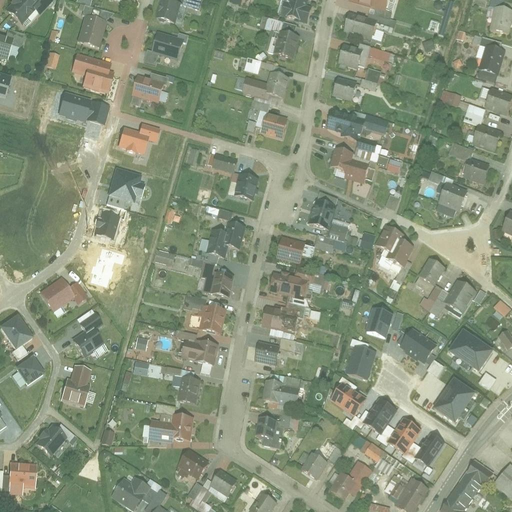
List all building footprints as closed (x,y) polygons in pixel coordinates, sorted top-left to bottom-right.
[(22,32),(34,18),(37,20),(52,1),(50,0),(31,0),(26,7),(19,1),(5,19),(22,32)] [(157,0),(152,20),(172,26),(179,0),(157,0)] [(197,0),(182,0),(180,10),(195,15),(199,0),(197,0)] [(278,18),(306,26),(311,8),(306,7),(308,0),(289,0),(288,6),(281,4),(278,18)] [(346,16),(342,29),(370,38),(374,27),(382,29),(388,8),(381,6),(382,0),(351,0),(376,7),(371,24),(346,16)] [(445,36),(456,8),(450,6),(440,34),(445,36)] [(98,14),(78,9),(76,18),(96,24),(98,14)] [(511,17),(511,14),(495,11),(491,37),(508,40),(511,17)] [(264,29),(274,32),(276,26),(286,29),(287,24),(267,18),(264,29)] [(82,21),(73,47),(94,54),(102,27),(82,21)] [(14,39),(0,35),(0,61),(8,63),(14,39)] [(293,62),(300,39),(285,35),(278,58),(293,62)] [(152,38),(147,55),(177,64),(182,47),(152,38)] [(436,41),(426,44),(429,53),(439,49),(436,41)] [(340,44),(336,62),(357,67),(359,60),(368,62),(369,56),(390,61),(393,50),(366,43),(364,50),(340,44)] [(505,57),(490,53),(482,77),(498,82),(505,57)] [(59,70),(61,56),(52,54),(50,68),(59,70)] [(79,81),(76,90),(101,97),(106,81),(102,80),(105,67),(70,58),(65,77),(79,81)] [(357,74),(355,83),(376,89),(381,73),(365,68),(363,76),(357,74)] [(246,82),(242,96),(281,107),(288,82),(270,77),(267,88),(246,82)] [(334,79),(330,96),(348,101),(353,84),(334,79)] [(132,80),(127,97),(154,106),(159,88),(132,80)] [(96,103),(64,94),(58,117),(90,126),(96,103)] [(511,104),(511,99),(492,94),(486,113),(508,120),(511,104)] [(329,110),(325,128),(343,133),(345,126),(381,135),(384,123),(375,120),(376,116),(356,111),(355,116),(329,110)] [(290,123),(268,119),(262,148),(285,152),(290,123)] [(154,137),(128,129),(122,148),(148,156),(154,137)] [(499,135),(477,130),(473,151),(495,155),(499,135)] [(459,174),(478,182),(485,165),(466,157),(470,148),(452,141),(445,158),(462,165),(459,174)] [(374,162),(377,151),(351,144),(349,150),(334,146),(329,166),(344,170),(342,178),(361,182),(366,160),(374,162)] [(191,164),(198,166),(202,151),(195,149),(191,164)] [(226,195),(249,199),(255,174),(233,169),(235,158),(214,154),(210,172),(230,176),(226,195)] [(393,160),(392,172),(404,173),(405,161),(393,160)] [(146,176),(120,169),(112,198),(139,205),(146,176)] [(434,200),(457,208),(464,188),(444,180),(445,175),(430,169),(426,180),(440,186),(434,200)] [(399,212),(404,199),(394,196),(389,208),(399,212)] [(263,307),(259,325),(289,332),(292,317),(301,319),(308,287),(321,290),(324,274),(315,272),(317,264),(300,260),(302,249),(327,254),(331,237),(341,240),(337,255),(352,258),(357,234),(346,232),(348,222),(331,219),(334,205),(314,201),(308,224),(316,225),(312,240),(281,233),(275,260),(295,264),(292,276),(272,271),(268,291),(286,295),(282,311),(263,307)] [(511,203),(507,202),(497,228),(511,233),(511,203)] [(199,239),(239,248),(244,224),(230,221),(232,211),(213,206),(210,217),(224,220),(222,230),(202,225),(199,239)] [(400,236),(384,229),(375,248),(391,255),(400,236)] [(417,252),(402,244),(390,265),(405,273),(417,252)] [(176,268),(179,256),(162,250),(158,262),(176,268)] [(444,268),(427,257),(412,282),(429,292),(420,306),(436,316),(443,305),(458,315),(474,291),(454,278),(446,291),(434,283),(444,268)] [(210,297),(230,300),(234,279),(213,275),(216,261),(203,258),(199,282),(212,285),(210,297)] [(56,280),(34,295),(48,316),(69,301),(74,308),(83,302),(72,285),(64,291),(56,280)] [(352,289),(350,300),(360,302),(362,291),(352,289)] [(190,297),(187,310),(200,312),(202,299),(190,297)] [(498,308),(508,318),(511,314),(511,308),(505,301),(498,308)] [(202,332),(221,336),(227,312),(208,307),(202,332)] [(385,340),(392,317),(374,312),(367,334),(385,340)] [(79,334),(67,343),(79,361),(100,348),(89,333),(98,327),(90,315),(73,327),(79,334)] [(11,317),(0,324),(0,339),(10,353),(28,340),(11,317)] [(181,358),(212,365),(217,344),(190,338),(192,331),(177,328),(175,339),(185,341),(181,358)] [(425,365),(436,349),(412,332),(401,349),(425,365)] [(511,349),(511,340),(507,333),(499,339),(508,352),(511,349)] [(479,374),(493,354),(464,334),(450,354),(479,374)] [(138,350),(150,353),(153,341),(141,338),(138,350)] [(258,341),(254,361),(273,365),(275,352),(292,355),(294,343),(278,340),(277,345),(258,341)] [(374,355),(356,349),(348,375),(366,381),(374,355)] [(10,370),(22,388),(39,376),(27,358),(10,370)] [(431,373),(441,379),(449,368),(438,362),(431,373)] [(153,376),(154,364),(138,363),(138,376),(153,376)] [(62,381),(55,405),(79,411),(85,389),(82,388),(86,374),(69,369),(65,382),(62,381)] [(295,382),(269,377),(263,404),(280,407),(277,422),(261,419),(257,436),(264,437),(262,443),(278,447),(282,428),(297,431),(300,416),(293,414),(300,385),(308,387),(309,377),(297,376),(295,382)] [(489,392),(496,382),(486,376),(479,386),(489,392)] [(195,407),(199,384),(180,381),(177,405),(195,407)] [(455,425),(475,396),(454,382),(435,411),(455,425)] [(355,418),(366,402),(343,386),(332,402),(355,418)] [(380,436),(396,413),(380,402),(364,426),(380,436)] [(148,420),(147,447),(168,447),(169,439),(190,439),(191,417),(173,416),(174,406),(157,405),(156,420),(148,420)] [(404,456),(420,433),(404,422),(389,445),(404,456)] [(37,443),(33,447),(47,459),(63,441),(47,428),(45,431),(43,429),(34,441),(37,443)] [(104,446),(115,447),(117,433),(106,431),(104,446)] [(416,460),(428,468),(443,445),(431,437),(416,460)] [(399,461),(369,440),(362,451),(374,460),(372,463),(385,472),(389,465),(394,468),(399,461)] [(310,448),(297,467),(314,478),(327,460),(332,464),(342,451),(329,442),(320,455),(310,448)] [(210,469),(193,457),(185,468),(201,481),(210,469)] [(338,468),(325,487),(338,496),(343,490),(350,495),(359,482),(366,487),(374,475),(354,460),(345,473),(338,468)] [(42,467),(13,464),(11,486),(39,490),(42,467)] [(473,511),(493,481),(468,466),(440,511),(473,511)] [(511,471),(495,492),(511,506),(511,471)] [(393,504),(406,511),(409,511),(425,486),(409,476),(405,483),(392,475),(383,489),(397,497),(393,504)] [(239,489),(223,478),(214,490),(230,502),(239,489)] [(165,501),(143,485),(137,493),(127,485),(113,503),(124,511),(133,511),(143,500),(154,508),(151,511),(164,511),(159,508),(165,501)] [(275,511),(280,506),(268,497),(257,511),(275,511)]
